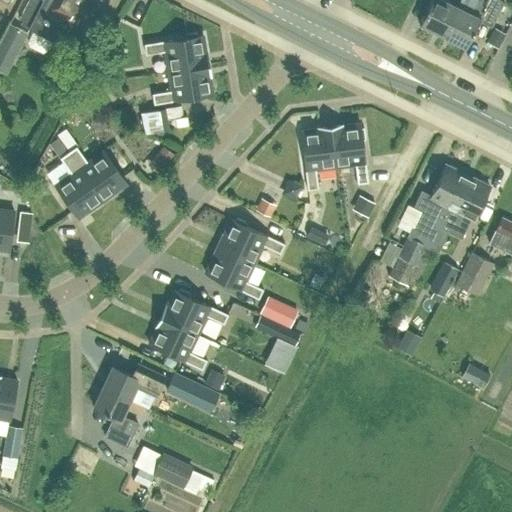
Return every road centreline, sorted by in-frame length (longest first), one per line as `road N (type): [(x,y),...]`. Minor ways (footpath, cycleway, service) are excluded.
road 1 (residential): [(301,53),(112,256),(68,292),(0,305)]
road 2 (secondary): [(511,128),(316,30)]
